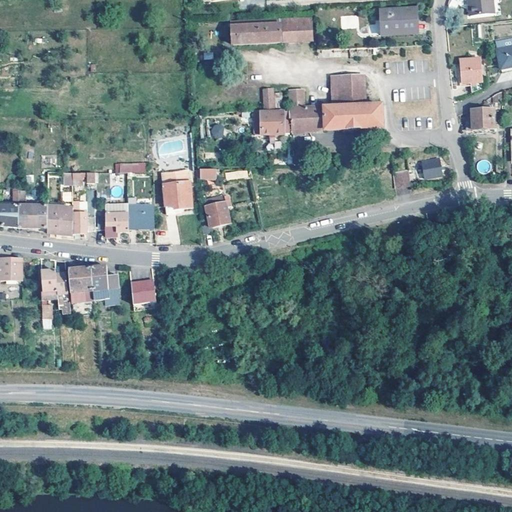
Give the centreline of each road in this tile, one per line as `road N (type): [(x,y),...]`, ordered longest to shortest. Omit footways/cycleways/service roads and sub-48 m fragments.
road 1 (secondary): [(511,442),(134,399),(0,393)]
road 2 (tertiary): [(465,197),(188,257),(0,240)]
road 3 (residential): [(440,0),(465,197)]
road 4 (unknown): [(250,4),(439,4)]
